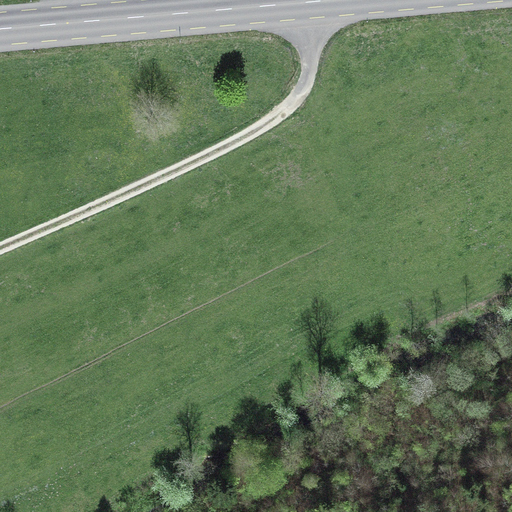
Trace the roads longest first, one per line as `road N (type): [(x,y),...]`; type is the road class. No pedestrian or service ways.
road 1 (track): [(0,251),(216,153),(288,109),(308,82),(301,3)]
road 2 (primary): [(343,0),(0,29)]
